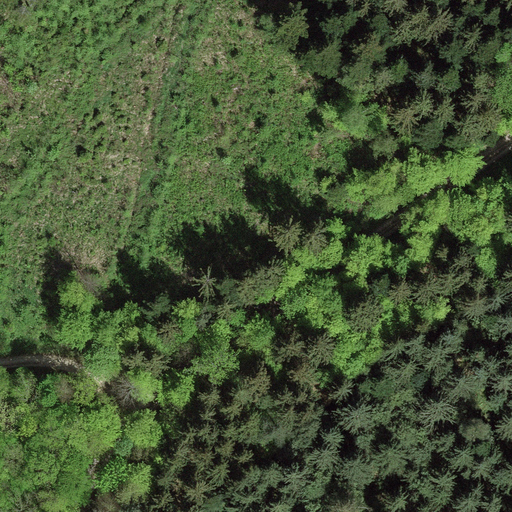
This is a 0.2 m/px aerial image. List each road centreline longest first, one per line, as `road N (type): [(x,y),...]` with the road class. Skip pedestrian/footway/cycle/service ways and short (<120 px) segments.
road 1 (track): [(75,511),(130,411),(511,154)]
road 2 (track): [(130,411),(94,378),(48,362),(0,362)]
